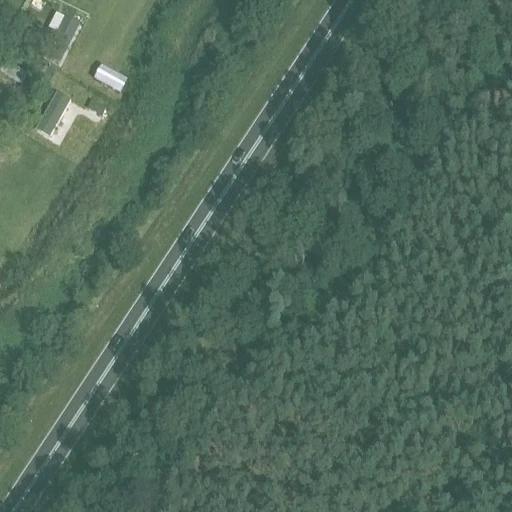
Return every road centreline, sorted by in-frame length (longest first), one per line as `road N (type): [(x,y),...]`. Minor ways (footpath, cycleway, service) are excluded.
road 1 (trunk): [(16,511),(355,0)]
road 2 (track): [(100,511),(437,0)]
